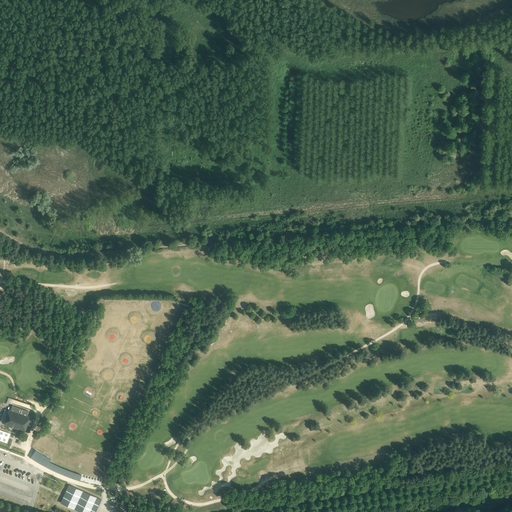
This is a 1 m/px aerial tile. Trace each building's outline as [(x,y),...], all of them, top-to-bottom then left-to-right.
[(7,416),(4,424),(18,429),(18,430),(24,432),(25,431),(30,432),(31,429),(33,422),(31,421),(28,420),(29,417),(27,416),(28,411),(12,406),(13,406),(11,411),(10,411),(9,410),(7,414),(7,416)] [(65,443),(70,446),(69,447),(78,451),(81,445),(68,438),(65,443)] [(36,451),(32,457),(43,463),(43,462),(47,464),(50,459),(36,451)] [(69,485),(60,503),(74,509),(83,491),(69,485)] [(83,491),(74,509),(79,511),(80,511),(95,511),(97,509),(99,505),(99,504),(101,499),(97,497),(97,498),(93,496),(88,494),(83,491)]
